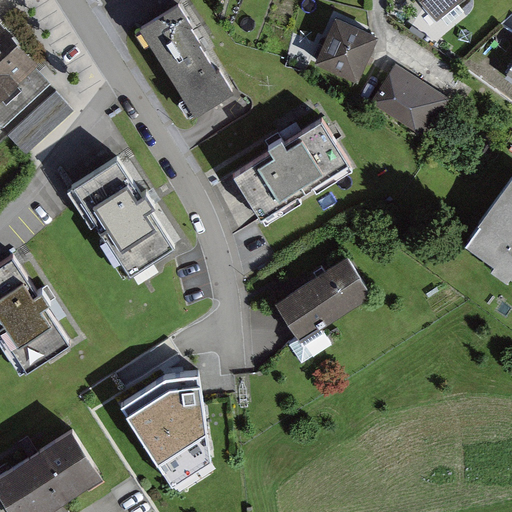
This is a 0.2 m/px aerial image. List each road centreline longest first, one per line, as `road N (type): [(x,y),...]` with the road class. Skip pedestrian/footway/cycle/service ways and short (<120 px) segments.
road 1 (residential): [(121,83),(191,190),(212,241),(234,366)]
road 2 (unclassified): [(121,83),(0,222)]
